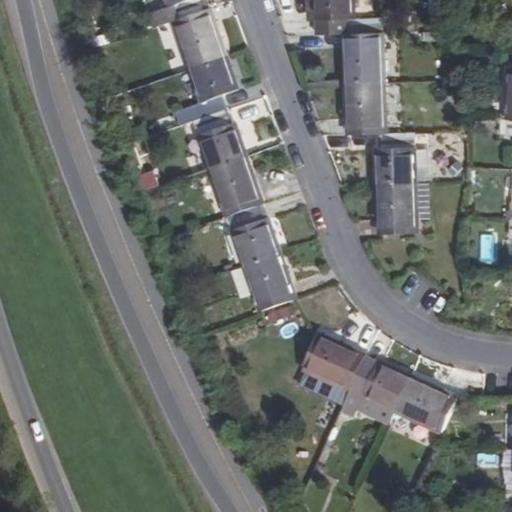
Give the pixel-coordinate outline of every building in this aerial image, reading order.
[(170,0),(178,20),(210,9),(206,0),(170,0)] [(356,18),(355,0),(318,0),(320,19),(320,35),(349,34),(383,33),(383,18),(356,18)] [(210,9),(178,20),(194,69),(229,56),(212,8),(210,9)] [(383,33),(349,34),(350,49),(347,49),(349,85),(385,84),(383,33)] [(229,56),(194,69),(205,102),(193,107),(198,120),(229,110),(224,96),(240,90),(229,56)] [(385,84),(349,85),(350,135),(379,134),(386,133),(385,84)] [(229,110),(198,120),(215,168),(249,156),(238,123),(234,124),(229,110)] [(386,133),(379,134),(379,147),(376,147),(377,185),(415,183),(413,132),(386,133)] [(249,156),(215,168),(232,215),(263,204),(267,203),(249,156)] [(415,183),(377,185),(378,234),(416,233),(415,183)] [(428,220),(427,183),(415,183),(416,220),(428,220)] [(263,204),(232,215),(249,263),(283,250),(271,217),(268,218),(263,204)] [(283,250),(249,263),(266,310),(300,299),(283,250)] [(306,370),(351,391),(366,360),(367,358),(321,337),(306,370)] [(398,411),(413,378),(381,363),(380,367),(366,360),(351,391),(342,412),(356,418),(360,410),(391,424),(398,411)] [(458,398),(413,378),(398,411),(442,432),(458,398)] [(511,499),(511,449),(506,450),(506,458),(505,458),(505,460),(504,461),(504,463),(504,465),(503,468),(504,470),(504,471),(504,473),(505,476),(505,477),(506,478),(507,478),(507,480),(508,480),(507,500),(511,499)] [(511,511),(511,499),(507,500),(502,500),(501,511),(511,511)]
